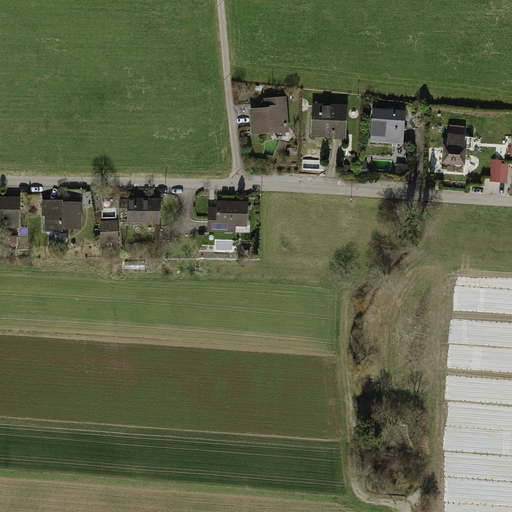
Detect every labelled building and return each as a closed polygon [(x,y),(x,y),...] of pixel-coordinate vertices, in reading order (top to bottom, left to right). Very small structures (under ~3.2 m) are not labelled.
[(290,99),(254,102),(256,131),(293,129),(290,99)] [(351,105),(317,103),(315,135),(349,137),(351,105)] [(407,110),(376,109),(375,142),(406,143),(407,110)] [(468,133),(448,132),(446,160),(466,161),(468,133)] [(504,158),(494,158),(494,178),(504,178),(504,158)] [(377,169),(394,169),(394,161),(377,161),(377,169)] [(23,196),(0,195),(0,224),(22,225),(23,196)] [(163,198),(124,197),(123,224),(162,225),(163,198)] [(84,201),(46,200),(45,227),(84,228),(84,201)] [(251,201),(212,201),(212,230),(251,230),(251,201)] [(102,221),(103,242),(121,241),(120,220),(102,221)]
